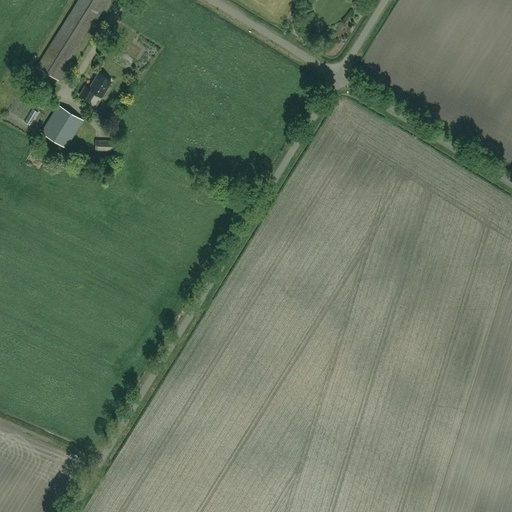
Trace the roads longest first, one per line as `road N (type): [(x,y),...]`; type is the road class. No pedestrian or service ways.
road 1 (unclassified): [(68,511),(337,76)]
road 2 (unclassified): [(511,182),(337,76)]
road 3 (unclassified): [(337,76),(211,0)]
